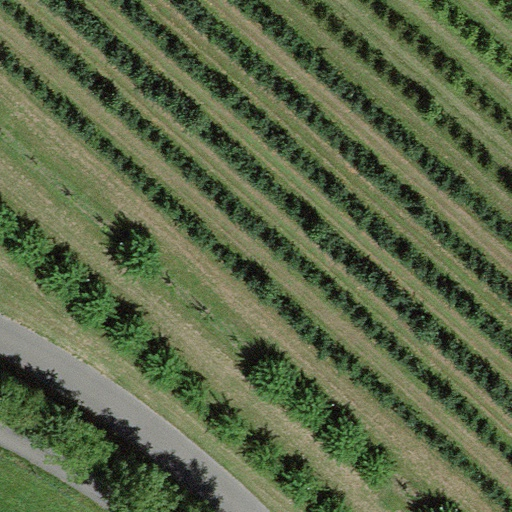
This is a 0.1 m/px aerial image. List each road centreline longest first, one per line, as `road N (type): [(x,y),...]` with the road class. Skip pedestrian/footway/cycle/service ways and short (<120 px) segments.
road 1 (residential): [(282,511),(129,400),(0,321)]
road 2 (track): [(153,511),(0,444)]
